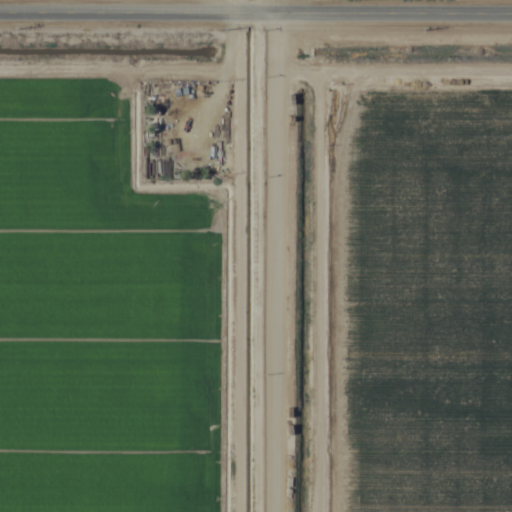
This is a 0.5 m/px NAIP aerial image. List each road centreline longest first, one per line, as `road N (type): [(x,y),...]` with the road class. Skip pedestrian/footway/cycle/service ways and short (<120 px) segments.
road 1 (tertiary): [(511,11),(0,10)]
road 2 (residential): [(235,511),(235,11)]
